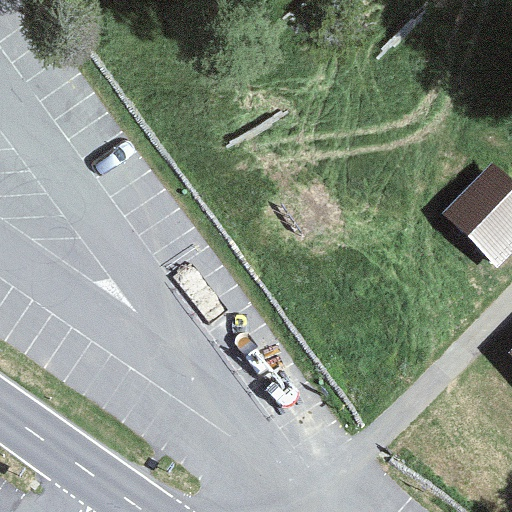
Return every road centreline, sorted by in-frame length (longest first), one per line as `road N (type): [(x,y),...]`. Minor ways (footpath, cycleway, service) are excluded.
road 1 (track): [(310,490),(511,308)]
road 2 (secondary): [(144,511),(0,410)]
